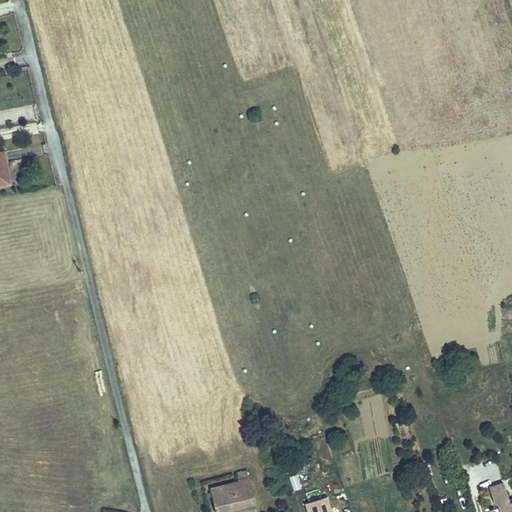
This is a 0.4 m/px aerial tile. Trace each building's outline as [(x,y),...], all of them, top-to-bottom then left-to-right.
[(3,154),(0,154),(0,187),(9,186),(3,154)] [(238,482),(249,479),(247,472),(236,474),(238,482)] [(292,492),(301,489),(296,475),(288,477),(292,492)] [(250,484),(249,479),(238,482),(210,490),(215,511),(223,511),(254,504),(251,490),(244,492),(242,486),(250,484)] [(251,490),(250,484),(242,486),(244,492),(251,490)] [(511,511),(511,499),(509,501),(504,484),(489,488),(495,505),(497,505),(498,507),(496,508),(497,511),(511,511)] [(330,511),(326,497),(306,503),(308,511),(330,511)]
